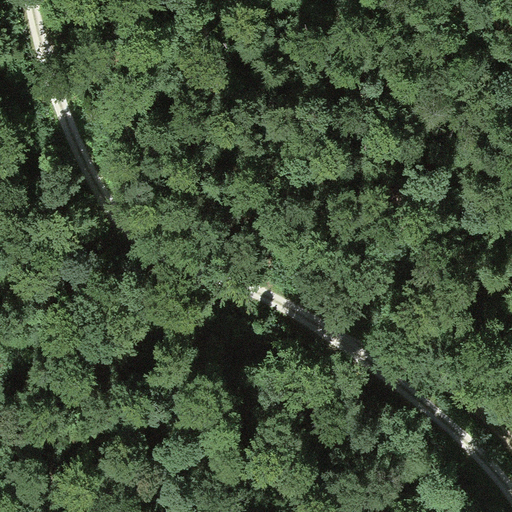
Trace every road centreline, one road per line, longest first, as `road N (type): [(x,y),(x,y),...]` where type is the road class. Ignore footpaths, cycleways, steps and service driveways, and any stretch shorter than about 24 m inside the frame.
road 1 (track): [(457,432),(353,343),(198,277),(125,234),(38,62),(24,0)]
road 2 (track): [(0,219),(119,287),(237,332),(374,365)]
